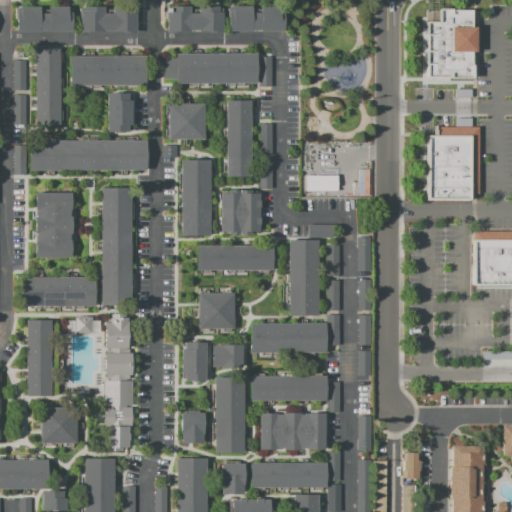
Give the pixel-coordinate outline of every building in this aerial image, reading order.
[(79,32),(79,8),(83,8),(83,6),(103,6),(103,13),(111,12),(111,6),(131,5),(131,7),(134,7),(135,32),(121,32),(121,30),(111,31),(111,29),(102,30),(102,31),(93,31),(93,32),(79,32)] [(227,31),(227,7),(230,7),(230,5),(250,5),(250,12),(259,12),(259,5),(278,5),(278,7),(282,7),(283,30),(259,31),(259,29),(250,29),(250,30),(227,31)] [(15,31),(15,8),(19,8),(19,6),(38,6),(38,12),(47,12),(47,6),(67,6),(67,7),(71,7),(71,18),(71,31),(47,31),(47,30),(39,30),(39,31),(15,31)] [(166,32),(166,8),(170,8),(170,6),(189,6),(189,12),(197,12),(197,6),(217,6),(217,7),(221,7),(221,32),(207,32),(207,31),(197,31),(197,29),(189,29),(189,31),(179,31),(179,32),(166,32)] [(471,77),(470,11),(437,10),(438,23),(424,24),(425,76),(471,77)] [(34,124),(33,48),(58,48),(59,124),(34,124)] [(163,78),(163,58),(174,57),(174,53),(255,53),(255,83),(175,83),(175,78),(163,78)] [(68,85),(68,56),(144,55),(144,85),(68,85)] [(258,91),(257,56),(270,56),(270,86),(258,91)] [(12,90),(12,60),(24,60),(25,90),(12,90)] [(105,131),(106,92),(127,93),(127,99),(130,99),(130,124),(127,124),(127,131),(105,131)] [(13,124),(13,94),(25,94),(25,124),(13,124)] [(225,176),(224,100),(249,100),(249,176),(225,176)] [(167,139),(167,103),(202,103),(202,139),(192,139),(178,139),(167,139)] [(270,123),(271,153),(258,153),(258,123),(270,123)] [(467,199),(426,199),(425,137),(431,137),(431,127),(477,127),(477,192),(467,192),(467,199)] [(28,170),(28,140),(144,139),(144,169),(28,170)] [(161,157),(161,145),(175,144),(175,157),(161,157)] [(13,174),(13,145),(25,145),(25,174),(13,174)] [(259,188),(258,157),(271,157),(271,187),(259,188)] [(179,235),(179,160),(208,159),(208,185),(209,235),(179,235)] [(368,169),(368,195),(353,195),(353,182),(357,181),(357,169),(368,169)] [(305,190),(305,175),(336,175),(336,190),(305,190)] [(99,305),(99,187),(129,187),(129,305),(99,305)] [(219,230),(219,224),(218,224),(218,217),(219,217),(219,207),(218,207),(218,200),(219,200),(219,193),(226,193),(226,189),(249,189),(249,193),(258,193),(258,231),(249,231),(249,234),(227,234),(227,230),(219,230)] [(33,257),(33,240),(35,240),(35,233),(33,233),(33,216),(35,216),(35,209),(33,209),(33,192),(70,192),(69,209),(68,209),(68,216),(70,216),(70,233),(68,233),(68,240),(70,240),(70,257),(33,257)] [(307,237),(307,224),(331,224),(331,237),(307,237)] [(511,231),(472,231),(472,240),(469,240),(470,285),(511,285),(511,231)] [(356,271),(356,236),(369,236),(369,270),(356,271)] [(287,315),(287,239),(316,239),(316,315),(287,315)] [(195,270),(195,245),(271,245),(271,270),(195,270)] [(325,275),(325,245),(337,245),(338,275),(325,275)] [(18,306),(18,276),(93,277),(93,306),(18,306)] [(325,310),(325,280),(337,279),(338,310),(325,310)] [(357,310),(357,279),(369,279),(369,310),(357,310)] [(196,328),(196,316),(196,293),(231,293),(232,328),(196,328)] [(105,450),(105,426),(102,426),(102,407),(109,407),(109,405),(102,405),(102,380),(106,380),(106,374),(103,374),(103,353),(105,353),(105,347),(103,347),(103,322),(109,322),(109,319),(110,319),(110,313),(125,313),(125,323),(129,323),(129,345),(125,345),(125,348),(128,348),(128,352),(130,352),(130,374),(128,374),(128,380),(131,380),(130,405),(125,405),(125,407),(130,407),(130,427),(126,427),(126,433),(127,433),(127,440),(126,440),(126,447),(119,447),(119,450),(105,450)] [(326,345),(325,314),(338,314),(338,344),(326,345)] [(357,344),(356,314),(369,314),(369,344),(357,344)] [(74,333),(74,316),(90,316),(90,333),(74,333)] [(25,395),(25,379),(25,369),(25,319),(49,319),(49,395),(25,395)] [(324,323),(324,352),(248,352),(248,323),(324,323)] [(204,380),(193,380),(183,380),(183,378),(183,373),(180,373),(180,348),(183,348),(183,342),(204,342),(204,380)] [(210,366),(210,345),(219,345),(219,344),(240,344),(240,367),(230,367),(219,368),(219,366),(210,366)] [(356,375),(356,350),(369,350),(369,375),(356,375)] [(511,366),(511,351),(481,350),(480,359),(489,360),(489,365),(511,366)] [(248,400),(248,394),(248,382),(248,376),(324,375),(324,400),(248,400)] [(213,452),(213,377),(242,377),(242,403),(242,425),(242,452),(213,452)] [(327,412),(327,381),(338,381),(338,412),(327,412)] [(39,443),(39,407),(75,407),(75,443),(39,443)] [(180,442),(180,433),(179,433),(179,412),(202,412),(202,433),(201,433),(201,443),(180,442)] [(258,449),(258,413),(275,413),(275,414),(281,414),(281,412),(299,412),(299,414),(305,414),(305,412),(323,412),(323,449),(307,449),(306,449),(306,447),(298,447),(298,449),(282,449),(282,447),(275,447),(275,449),(258,449)] [(356,450),(356,415),(369,415),(369,450),(356,450)] [(496,454),(495,424),(511,424),(511,456),(503,456),(503,454),(496,454)] [(449,511),(449,499),(447,499),(447,467),(449,467),(449,447),(479,446),(479,454),(481,454),(481,465),(479,465),(479,501),(481,501),(481,511),(449,511)] [(326,480),(326,450),(338,450),(338,480),(326,480)] [(401,478),(402,451),(407,451),(407,452),(415,452),(415,460),(418,460),(418,470),(416,470),(416,478),(401,478)] [(113,458),(113,511),(82,511),(82,458),(113,458)] [(174,511),(174,458),(204,458),(204,511),(174,511)] [(0,459),(46,459),(46,488),(33,488),(19,488),(0,488),(0,459)] [(355,511),(356,459),(369,459),(369,511),(355,511)] [(372,511),(373,461),(385,461),(385,511),(372,511)] [(220,493),(220,463),(242,463),(241,493),(220,493)] [(248,488),(248,463),(324,463),(324,487),(248,488)] [(326,511),(326,482),(338,482),(338,511),(326,511)] [(153,511),(153,485),(165,485),(165,511),(153,511)] [(401,511),(401,485),(413,485),(413,511),(401,511)] [(122,511),(122,486),(134,486),(134,511),(122,511)] [(41,510),(40,491),(62,490),(62,497),(65,497),(65,510),(41,510)] [(292,511),(292,494),(317,494),(317,511),(292,511)] [(17,511),(18,497),(30,497),(29,511),(17,511)] [(226,511),(226,507),(230,507),(230,499),(237,499),(237,498),(244,498),(244,499),(254,499),(254,498),(261,498),(261,499),(268,499),(268,507),(271,507),(271,511),(226,511)] [(496,511),(496,502),(504,502),(504,511),(496,511)]
